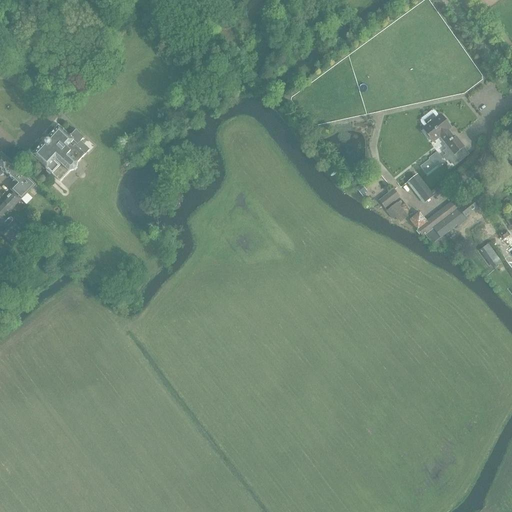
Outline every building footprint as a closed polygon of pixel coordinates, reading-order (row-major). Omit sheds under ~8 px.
[(233,11),(244,0),(228,0),(220,8),(231,22),(238,16),(233,11)] [(247,12),(260,2),(258,0),(252,0),(243,7),(247,12)] [(312,20),(307,14),(302,19),(306,24),(312,20)] [(449,131),(452,128),(442,115),(423,129),(434,142),(441,137),(447,145),(444,147),(446,149),(443,152),(446,155),(443,157),(447,162),(450,160),(455,166),(469,155),(463,148),(464,147),(457,138),(455,139),(449,131)] [(43,144),(32,156),(61,182),(69,172),(74,171),(77,168),(78,163),(90,150),(81,142),(84,138),(76,131),(70,138),(59,127),(48,139),(45,136),(44,136),(40,140),(40,141),(43,144)] [(439,167),(446,162),(438,152),(429,159),(430,160),(421,167),(427,175),(438,166),(439,167)] [(17,185),(26,176),(2,154),(0,155),(0,175),(1,176),(5,172),(17,185)] [(21,200),(36,186),(26,176),(17,185),(11,191),(13,192),(21,200)] [(411,180),(411,181),(427,202),(432,198),(415,177),(411,180)] [(439,200),(448,193),(444,187),(434,194),(439,200)] [(399,195),(395,190),(394,190),(380,201),(384,207),(399,195)] [(0,222),(5,217),(21,200),(13,192),(0,205),(0,222)] [(479,209),(474,202),(472,200),(459,210),(459,209),(443,221),(443,220),(424,234),(432,245),(451,231),(448,226),(463,215),(466,218),(479,209)] [(408,217),(397,204),(388,212),(394,220),(401,223),(408,217)] [(443,221),(459,209),(454,204),(429,223),(430,224),(419,233),(422,236),(424,234),(443,220),(443,221)] [(427,223),(420,213),(411,220),(418,230),(427,223)] [(5,217),(0,222),(0,224),(5,229),(1,234),(9,241),(20,230),(13,223),(13,221),(12,219),(10,220),(9,221),(5,217)] [(486,228),(480,233),(486,240),(492,235),(486,228)] [(511,236),(507,230),(500,235),(503,240),(511,236)] [(494,270),(501,264),(489,246),(481,252),(494,270)] [(462,259),(469,267),(474,263),(466,255),(462,259)]
